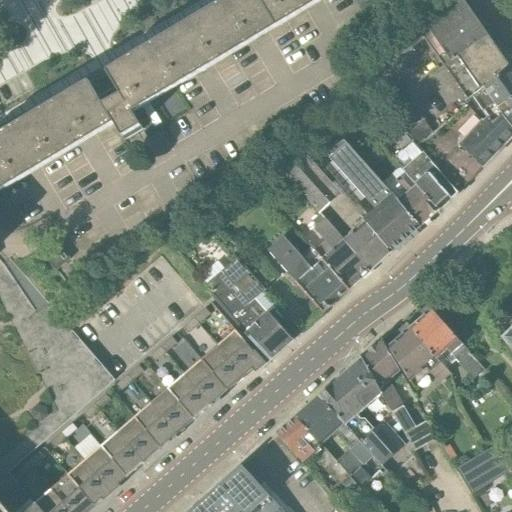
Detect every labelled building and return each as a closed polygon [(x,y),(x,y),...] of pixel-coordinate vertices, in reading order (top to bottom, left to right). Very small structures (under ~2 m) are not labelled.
[(0,192),(115,124),(122,136),(125,141),(143,130),(149,140),(153,138),(158,134),(142,108),(322,0),(225,0),(0,133),(0,192)] [(444,66),(446,65),(458,57),(488,35),(479,22),(463,0),(455,0),(410,32),(417,42),(424,37),(444,66)] [(488,35),(458,57),(480,87),(510,66),(496,47),(488,35)] [(506,113),(511,118),(511,69),(510,66),(480,87),(458,57),(446,65),(454,77),(451,79),(465,99),(471,93),(488,117),(490,115),(496,121),(506,113)] [(405,91),(386,102),(394,113),(412,101),(405,91)] [(412,101),(394,113),(401,123),(420,111),(412,101)] [(459,108),(501,149),(511,137),(511,118),(506,113),(496,121),(490,115),(488,117),(484,121),(466,102),(459,108)] [(438,129),(481,170),(501,149),(459,108),(436,127),(438,129)] [(420,111),(401,123),(410,135),(428,123),(420,111)] [(428,123),(410,135),(419,146),(434,132),(428,123)] [(481,170),(438,129),(434,132),(419,146),(460,192),(481,170)] [(349,203),(393,252),(420,227),(392,191),(386,184),(386,185),(344,139),(335,147),(338,150),(330,157),(361,193),(349,203)] [(405,172),(439,210),(459,193),(460,192),(419,146),(414,140),(392,157),(405,172)] [(345,239),(373,270),(393,252),(349,203),(302,149),(280,168),(320,214),(332,203),(356,229),(345,239)] [(392,191),(420,227),(439,210),(405,172),(395,181),(399,185),(392,191)] [(315,250),(351,290),(373,270),(345,239),(327,218),(314,229),(325,242),(315,250)] [(324,313),(351,290),(315,250),(314,252),(311,248),(301,258),(282,237),(267,251),(324,313)] [(57,242),(43,254),(57,270),(71,258),(57,242)] [(264,291),(235,259),(224,268),(220,262),(202,279),(273,360),(294,341),(255,299),(264,291)] [(78,278),(69,286),(76,293),(85,286),(78,278)] [(411,327),(448,368),(457,360),(474,380),(485,370),(429,305),(421,312),(424,316),(411,327)] [(201,324),(212,314),(207,308),(196,318),(201,324)] [(189,333),(201,324),(196,318),(184,327),(189,333)] [(453,375),(448,368),(411,327),(407,324),(398,331),(403,336),(389,348),(411,381),(426,367),(442,385),(453,375)] [(253,369),(256,373),(267,364),(264,360),(262,361),(236,330),(219,345),(245,376),(253,369)] [(173,337),(162,347),(167,353),(178,343),(173,337)] [(382,397),(392,414),(403,408),(404,407),(389,381),(396,374),(395,373),(397,370),(382,340),(361,359),(382,397)] [(229,390),(245,376),(219,345),(202,359),(229,390)] [(167,353),(162,347),(151,356),(156,362),(167,353)] [(221,400),(220,398),(229,390),(202,359),(185,374),(212,405),(212,404),(214,406),(221,400)] [(405,446),(396,435),(384,423),(375,431),(364,420),(359,421),(358,419),(382,397),(361,359),(319,397),(373,458),(381,467),(405,446)] [(139,366),(128,376),(133,382),(144,372),(139,366)] [(195,419),(212,405),(185,374),(168,389),(195,419)] [(128,376),(117,386),(122,391),(133,382),(128,376)] [(178,434),(195,419),(168,389),(152,403),(178,434)] [(106,396),(95,405),(100,411),(111,401),(106,396)] [(336,461),(349,477),(360,468),(363,466),(373,458),(319,397),(296,418),(322,445),(335,433),(350,449),(336,461)] [(178,437),(176,435),(178,434),(152,403),(135,418),(161,448),(169,442),(171,444),(178,437)] [(100,411),(95,405),(84,415),(89,420),(100,411)] [(392,414),(402,430),(414,451),(436,438),(427,421),(415,428),(403,408),(392,414)] [(161,448),(135,418),(118,432),(144,463),(161,448)] [(322,445),(296,418),(277,435),(303,464),(314,454),(319,459),(316,462),(347,496),(349,494),(355,501),(364,493),(361,489),(349,477),(336,461),(322,445)] [(72,425),(61,434),(66,440),(77,430),(72,425)] [(144,463),(118,432),(101,447),(128,477),(144,463)] [(66,440),(61,434),(50,444),(55,449),(66,440)] [(485,487),(478,475),(504,460),(495,446),(488,450),(457,469),(471,495),(485,487)] [(84,461),(111,492),(113,494),(121,486),(120,484),(128,477),(101,447),(84,461)] [(32,469),(43,459),(38,454),(27,463),(32,469)] [(102,499),(104,501),(113,494),(111,492),(84,461),(67,476),(94,506),(102,499)] [(32,469),(27,463),(16,473),(21,478),(32,469)] [(284,511),(242,465),(193,510),(190,511),(284,511)] [(349,477),(361,489),(371,480),(360,468),(349,477)] [(51,490),(69,511),(87,511),(94,506),(67,476),(51,490)] [(40,511),(69,511),(51,490),(34,505),(40,511)]
